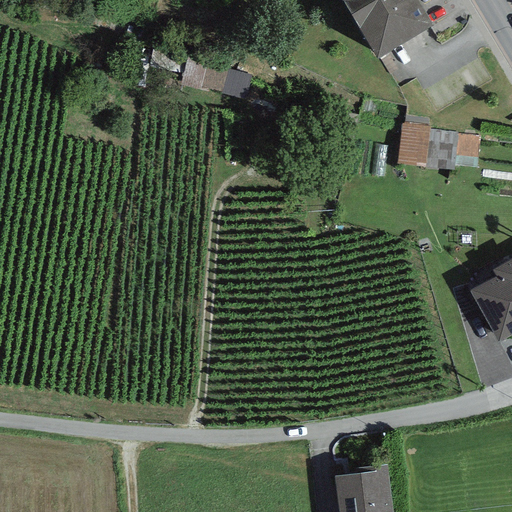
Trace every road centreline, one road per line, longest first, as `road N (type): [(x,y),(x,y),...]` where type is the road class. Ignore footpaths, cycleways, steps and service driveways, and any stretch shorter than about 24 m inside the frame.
road 1 (unclassified): [(511,391),(437,411),(256,436),(0,419)]
road 2 (track): [(272,156),(233,181),(218,202),(191,437)]
